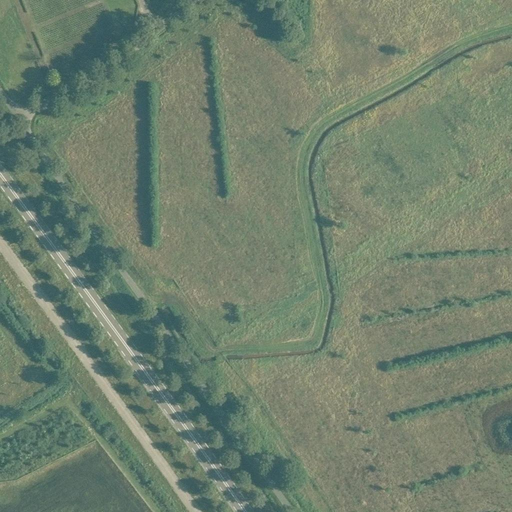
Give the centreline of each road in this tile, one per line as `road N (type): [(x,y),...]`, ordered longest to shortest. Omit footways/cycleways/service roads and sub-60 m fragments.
road 1 (unclassified): [(293,511),(16,119)]
road 2 (primary): [(245,511),(0,173)]
road 3 (unclassified): [(16,119),(99,82),(195,0)]
